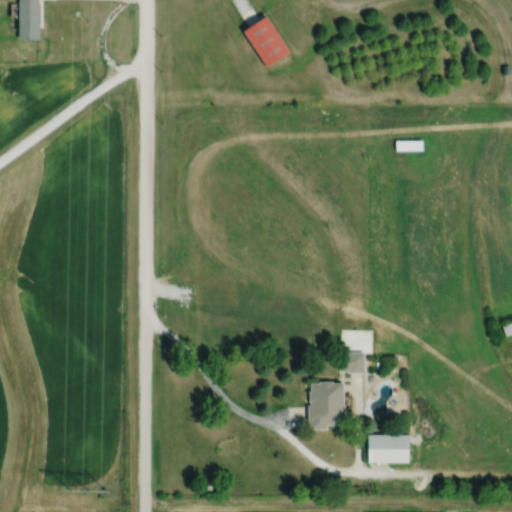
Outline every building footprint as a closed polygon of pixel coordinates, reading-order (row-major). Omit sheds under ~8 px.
[(35,39),(35,0),(15,0),(16,39),(35,39)] [(392,139),(392,150),(420,150),(420,139),(392,139)] [(511,321),(500,325),(504,335),(511,332),(511,321)] [(337,351),(337,371),(362,371),(362,351),(337,351)] [(340,381),(305,381),(306,428),(340,427),(340,381)] [(364,434),(364,462),(406,462),(406,434),(364,434)]
